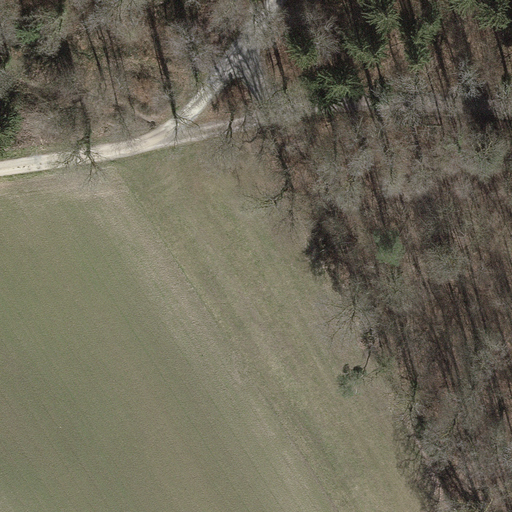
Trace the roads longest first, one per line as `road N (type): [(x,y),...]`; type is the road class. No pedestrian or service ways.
road 1 (track): [(511,113),(351,106),(195,129)]
road 2 (track): [(195,129),(0,163)]
road 3 (track): [(283,0),(195,129)]
